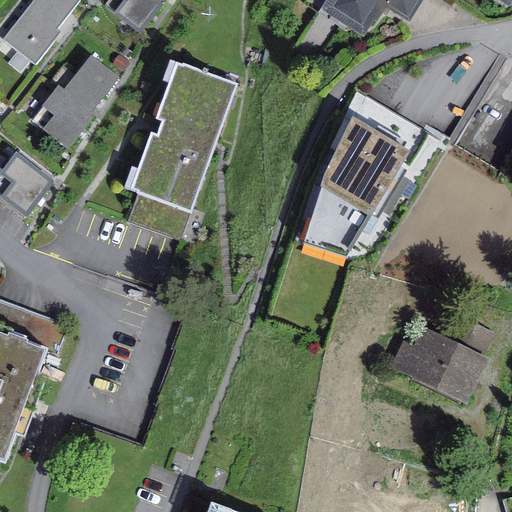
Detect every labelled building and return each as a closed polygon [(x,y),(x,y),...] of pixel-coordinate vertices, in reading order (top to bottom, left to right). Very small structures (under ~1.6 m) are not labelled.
[(34,0),(4,37),(34,61),(60,30),(53,25),(73,0),(34,0)] [(161,0),(115,0),(111,6),(140,28),(161,0)] [(333,0),(327,8),(364,36),(385,7),(403,21),(419,0),(333,0)] [(91,58),(66,91),(93,112),(118,79),(91,58)] [(132,193),(186,214),(234,90),(180,69),(132,193)] [(59,115),(47,130),(67,145),(93,112),(66,91),(61,88),(47,106),(59,115)] [(354,260),(418,149),(356,116),(300,242),(354,260)] [(20,156),(0,182),(0,193),(32,218),(58,184),(20,156)] [(422,326),(402,368),(465,398),(496,333),(460,316),(449,338),(422,326)] [(47,348),(0,331),(0,460),(5,462),(16,432),(21,434),(31,407),(26,405),(47,348)]
